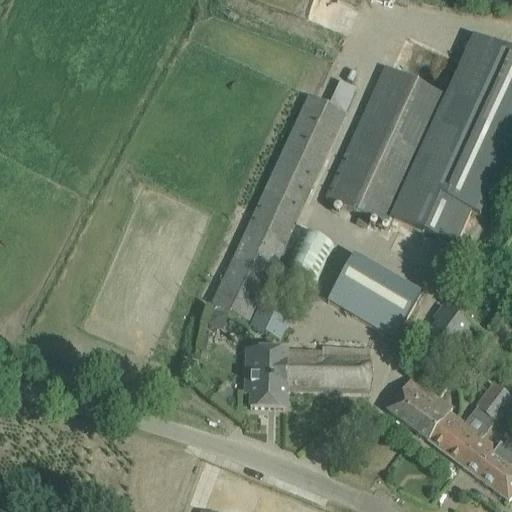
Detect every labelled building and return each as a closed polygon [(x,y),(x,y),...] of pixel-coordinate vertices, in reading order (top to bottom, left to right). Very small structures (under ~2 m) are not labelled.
[(449,98),(392,225),(454,252),(471,215),(479,219),(492,190),(496,191),(511,155),(511,54),(476,38),(449,98)] [(370,224),(389,232),(392,225),(449,98),(385,69),(325,203),(359,218),(355,228),(366,233),(370,224)] [(310,99),(212,307),(249,324),(346,116),(310,99)] [(312,293),(333,247),(302,232),(281,278),(312,293)] [(354,258),(327,304),(394,343),(421,297),(354,258)] [(511,325),(511,324),(511,296),(498,316),(511,325)] [(280,343),(292,318),(262,304),(250,329),(280,343)] [(438,317),(441,320),(429,336),(451,352),(468,329),(443,310),(438,317)] [(246,352),(245,381),(251,381),(251,398),(250,411),(286,412),(286,395),(286,384),(289,384),(289,353),(285,353),(280,353),(246,352)] [(289,384),(286,384),(286,395),(370,396),(370,358),(322,355),(289,353),(289,384)] [(388,414),(416,435),(430,416),(428,415),(438,401),(411,382),(388,414)] [(416,435),(461,469),(482,441),(495,424),(511,402),(493,388),(464,427),(449,416),(452,411),(438,401),(428,415),(430,416),(416,435)] [(508,504),(511,498),(511,463),(482,441),(461,469),(508,504)]
